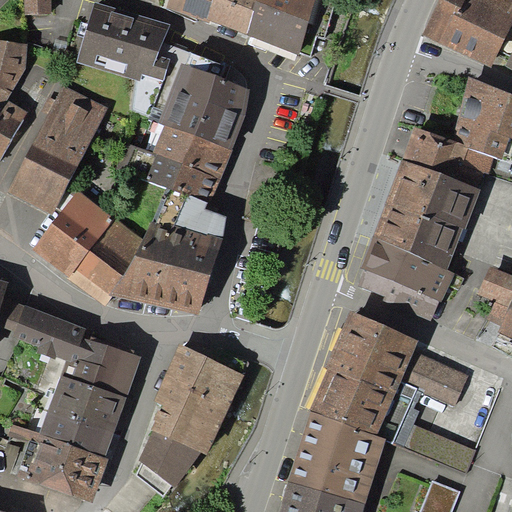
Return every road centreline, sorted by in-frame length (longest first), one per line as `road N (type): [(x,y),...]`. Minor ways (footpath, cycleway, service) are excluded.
road 1 (residential): [(205,331),(235,237),(244,163),(270,70),(168,18)]
road 2 (tertiary): [(404,39),(324,286)]
road 3 (residential): [(324,286),(511,372)]
road 4 (residential): [(0,250),(76,313),(166,337)]
road 5 (residential): [(166,337),(93,511)]
road 6 (tertiary): [(301,356),(251,511)]
